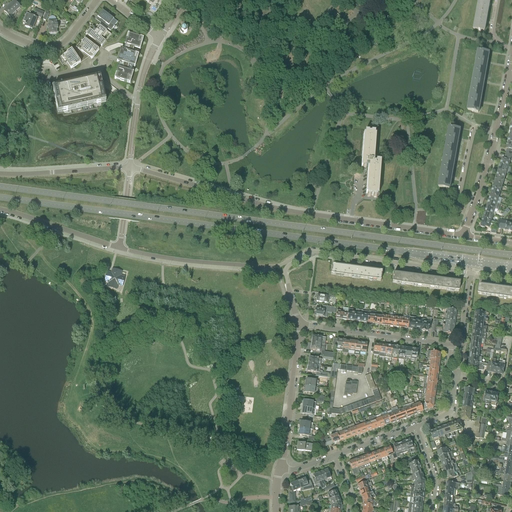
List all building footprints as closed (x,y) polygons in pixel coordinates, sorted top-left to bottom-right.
[(74,0),(74,1),(70,7),(73,9),(77,3),(80,4),(82,0),(74,0)] [(479,0),(477,12),(487,13),(489,0),(479,0)] [(13,2),(7,8),(3,11),(5,13),(5,14),(6,16),(7,15),(9,17),(19,8),(13,2)] [(131,3),(129,5),(142,16),(144,14),(131,3)] [(25,27),(32,30),(37,16),(41,18),(43,13),(36,10),(34,15),(33,17),(30,16),(30,15),(26,13),(23,22),(27,23),(26,24),(25,25),(26,25),(25,27)] [(102,11),(98,16),(98,17),(102,20),(103,21),(103,22),(101,23),(101,24),(110,31),(114,26),(113,25),(111,24),(110,23),(111,23),(113,19),(112,18),(110,17),(109,16),(108,15),(107,14),(105,12),(104,11),(103,11),(102,11)] [(487,13),(477,12),(474,30),(484,32),(487,13)] [(48,29),(49,34),(56,33),(56,29),(58,29),(58,25),(56,25),(56,21),(55,21),(55,20),(56,20),(55,20),(55,18),(54,17),(52,17),(51,17),(49,18),(49,20),(49,21),(48,21),(48,25),(48,29)] [(82,39),(75,48),(89,58),(92,60),(98,51),(101,47),(111,35),(97,24),(95,27),(94,28),(90,25),(90,26),(84,34),(85,35),(82,39)] [(138,55),(131,53),(133,48),(140,50),(143,39),(128,34),(123,51),(120,50),(117,62),(119,63),(114,79),(130,84),(133,73),(126,70),(128,65),(135,67),(138,55)] [(62,56),(58,59),(63,67),(67,64),(71,70),(80,64),(89,58),(75,48),(71,50),(62,56)] [(479,51),(475,71),(486,73),(489,53),(479,51)] [(475,71),(471,91),(482,93),(486,73),(475,71)] [(102,87),(100,78),(56,88),(56,87),(56,91),(53,92),(56,104),(58,110),(61,109),(61,112),(102,103),(102,100),(104,99),(102,87)] [(482,93),(471,91),(468,111),(475,112),(478,113),(482,93)] [(446,147),(457,149),(460,129),(449,127),(449,128),(450,128),(448,137),(447,138),(448,138),(446,147)] [(369,167),(367,194),(367,197),(371,197),(371,195),(373,195),(373,197),(377,198),(377,195),(379,162),(376,161),(376,163),(372,163),(373,162),(374,162),(374,156),(373,156),(375,132),(371,132),(371,135),(369,134),(369,132),(365,132),(362,168),(366,168),(366,166),(369,167)] [(442,167),(453,169),(457,149),(446,147),(444,157),(443,167),(442,167)] [(500,165),(509,167),(510,164),(509,164),(510,161),(511,162),(511,156),(506,154),(505,156),(504,159),(502,159),(501,161),(500,164),(500,165)] [(499,170),(498,171),(506,173),(508,174),(509,173),(510,173),(511,168),(509,167),(508,167),(500,165),(499,168),(499,170)] [(453,169),(442,167),(441,177),(440,177),(441,177),(439,187),(449,189),(453,169)] [(497,173),(496,177),(504,179),(506,173),(498,171),(498,173),(497,173)] [(495,180),(495,183),(503,185),(504,179),(496,177),(495,180)] [(493,188),(493,189),(501,191),(503,188),(502,188),(503,185),(495,183),(494,185),(493,185),(493,188)] [(492,192),(491,195),(499,197),(500,195),(501,191),(493,189),(492,189),(491,192),(492,192)] [(489,197),(488,200),(497,203),(500,204),(502,199),(499,198),(499,197),(491,195),(490,197),(489,197)] [(488,204),(487,207),(495,209),(495,210),(498,210),(500,205),(499,205),(500,204),(497,203),(488,200),(487,204),(488,204)] [(486,209),(485,212),(485,213),(494,216),(494,214),(495,212),(497,213),(498,210),(495,210),(495,209),(487,207),(486,209)] [(484,216),(483,219),(491,221),(492,219),(494,216),(485,213),(484,216)] [(498,223),(491,221),(483,219),(481,226),(481,227),(485,228),(485,227),(489,228),(490,224),(497,226),(498,223)] [(511,232),(511,230),(511,224),(507,223),(507,221),(503,221),(502,229),(504,229),(504,230),(505,230),(505,231),(508,231),(508,232),(511,232)] [(331,275),(347,277),(349,267),(346,267),(336,266),(336,265),(335,265),(335,266),(332,265),(333,265),(332,265),(331,275)] [(347,277),(364,279),(365,270),(362,269),(352,268),(352,267),(352,268),(349,267),(347,277)] [(107,272),(105,277),(104,281),(109,283),(107,287),(116,290),(118,285),(122,286),(125,277),(120,276),(122,272),(112,269),(111,273),(107,272)] [(365,270),(364,279),(381,281),(382,272),(381,271),(381,272),(379,271),(378,271),(368,270),(365,270)] [(392,283),(409,285),(410,276),(408,275),(407,275),(397,274),(394,274),(394,273),(392,283)] [(409,285),(426,287),(427,278),(424,278),(424,277),(424,278),(414,276),(413,276),(410,276),(409,285)] [(426,287),(442,290),(443,280),(440,280),(440,279),(440,280),(430,278),(427,278),(426,287)] [(443,280),(442,290),(459,292),(460,282),(459,282),(457,282),(456,282),(446,281),(446,280),(446,281),(443,280)] [(478,294),(495,297),(496,287),(493,287),(483,286),(483,285),(483,286),(479,285),(478,294)] [(495,297),(511,299),(511,293),(511,289),(510,289),(509,289),(499,288),(500,287),(499,287),(499,288),(496,287),(495,297)] [(315,309),(314,316),(315,316),(315,317),(318,317),(324,317),(326,318),(327,313),(333,314),(335,314),(336,308),(323,307),(323,310),(320,310),(315,309)] [(336,314),(336,319),(347,320),(348,309),(344,308),(343,311),(338,311),(338,308),(337,308),(337,311),(336,314)] [(347,320),(354,321),(356,310),(348,309),(347,320)] [(354,321),(361,322),(363,311),(356,310),(354,321)] [(369,312),(367,323),(374,324),(376,314),(376,312),(369,311),(369,312)] [(388,317),(387,326),(394,327),(394,323),(396,323),(396,318),(395,318),(395,315),(389,314),(388,317)] [(401,325),(401,328),(408,329),(409,317),(403,316),(402,319),(402,320),(401,325)] [(409,317),(408,329),(415,330),(416,321),(415,321),(416,318),(409,317)] [(394,323),(394,327),(401,328),(401,325),(402,320),(402,319),(396,318),(396,323),(394,323)] [(426,320),(423,319),(422,331),(428,331),(428,329),(430,329),(431,318),(426,318),(426,320)] [(416,321),(415,330),(422,331),(423,319),(423,320),(420,319),(420,320),(417,319),(416,321)] [(473,326),(473,328),(474,329),(473,331),(486,333),(487,327),(483,326),(483,325),(474,324),(474,326),(473,326)] [(312,336),(311,343),(325,345),(326,338),(312,336)] [(325,345),(311,343),(310,350),(320,351),(324,352),(325,345)] [(378,357),(385,358),(387,346),(383,346),(383,345),(381,345),(380,345),(379,353),(378,357)] [(392,347),(391,359),(398,360),(399,348),(392,347)] [(399,348),(398,360),(404,361),(406,349),(403,348),(400,347),(400,348),(399,348)] [(428,351),(427,359),(428,359),(430,360),(439,361),(439,360),(440,360),(440,356),(440,354),(436,353),(437,353),(436,353),(436,352),(432,351),(432,352),(428,351)] [(309,358),(308,365),(316,366),(319,366),(320,366),(321,359),(320,359),(319,359),(314,358),(309,358)] [(498,365),(496,374),(499,375),(499,374),(503,375),(505,361),(502,361),(501,366),(498,365)] [(478,363),(469,362),(468,369),(470,369),(470,370),(470,372),(473,372),(474,371),(474,369),(477,370),(477,368),(478,368),(478,366),(482,367),(482,363),(478,363)] [(308,365),(307,372),(312,372),(317,373),(316,377),(319,377),(321,377),(322,373),(322,371),(319,371),(320,366),(319,366),(316,366),(308,365)] [(429,371),(428,378),(437,379),(437,375),(438,375),(438,373),(437,373),(438,372),(429,371)] [(304,390),(304,392),(304,393),(309,394),(317,395),(317,392),(317,388),(314,387),(305,386),(305,390),(304,390)] [(485,398),(484,404),(489,405),(490,405),(492,393),(489,393),(489,392),(487,391),(486,392),(485,398)] [(495,394),(492,393),(490,405),(496,406),(498,394),(497,393),(495,393),(495,394)] [(464,398),(464,402),(476,403),(476,400),(473,399),(473,396),(465,395),(465,396),(464,396),(464,397),(464,398)] [(303,404),(302,408),(315,409),(315,406),(315,403),(303,401),(303,402),(302,402),(302,404),(303,404)] [(424,404),(422,405),(423,410),(427,409),(428,410),(432,408),(433,408),(433,407),(433,405),(434,405),(434,402),(425,401),(424,404)] [(410,405),(408,405),(411,415),(414,414),(415,415),(417,414),(414,405),(413,403),(409,404),(410,405)] [(420,403),(414,405),(417,414),(420,413),(420,412),(423,411),(420,403)] [(406,405),(402,407),(403,409),(406,418),(409,417),(409,416),(411,415),(408,405),(406,406),(406,405)] [(391,409),(391,410),(395,422),(398,421),(398,420),(401,419),(398,411),(396,407),(391,409)] [(313,417),(313,420),(321,421),(321,418),(314,417),(315,409),(302,408),(302,411),(301,411),(301,414),(309,415),(308,416),(313,417)] [(403,409),(398,411),(401,419),(403,418),(404,419),(406,418),(403,409)] [(386,412),(390,423),(393,422),(393,423),(395,422),(391,410),(386,412)] [(382,414),(380,415),(382,420),(384,426),(390,423),(389,420),(386,412),(382,414)] [(376,416),(374,416),(375,420),(378,428),(384,426),(382,420),(380,415),(376,416)] [(373,416),(368,418),(369,422),(369,423),(372,430),(378,428),(375,420),(374,416),(373,416)] [(362,421),(361,421),(363,424),(366,432),(372,430),(369,423),(369,422),(366,423),(364,420),(363,420),(362,421)] [(459,421),(454,423),(457,431),(463,429),(460,422),(459,421)] [(300,425),(299,429),(312,430),(313,430),(313,427),(312,426),(313,424),(300,422),(300,423),(299,425),(300,425)] [(357,427),(355,427),(358,435),(360,434),(366,432),(363,424),(359,426),(359,425),(359,424),(358,422),(358,423),(356,423),(355,423),(357,427)] [(448,425),(451,433),(452,436),(454,436),(453,432),(457,431),(454,423),(448,425)] [(354,424),(347,426),(352,437),(358,435),(355,427),(354,424)] [(445,426),(442,428),(443,432),(444,431),(446,435),(447,438),(449,437),(448,434),(451,433),(448,425),(447,425),(445,426)] [(347,430),(343,432),(345,440),(352,437),(347,426),(345,427),(346,429),(347,429),(347,430)] [(341,427),(335,430),(340,442),(345,440),(343,432),(341,428),(341,427)] [(436,430),(440,440),(443,439),(443,440),(446,439),(445,436),(446,435),(444,431),(443,432),(442,428),(439,429),(439,428),(437,429),(436,430)] [(298,432),(298,435),(299,435),(303,436),(308,437),(311,437),(311,436),(312,434),(312,430),(299,429),(299,432),(298,432)] [(331,438),(328,439),(330,445),(339,441),(339,442),(340,442),(335,430),(334,430),(332,431),(333,434),(334,435),(330,436),(331,438)] [(440,440),(436,430),(433,431),(433,430),(431,431),(431,432),(430,432),(434,442),(440,440)] [(501,441),(506,442),(507,440),(511,440),(511,432),(508,432),(508,434),(507,434),(506,439),(502,439),(501,441)] [(406,441),(404,442),(408,452),(409,454),(411,453),(409,449),(414,448),(415,447),(415,446),(414,445),(413,444),(412,444),(411,444),(409,440),(408,439),(407,440),(406,441)] [(468,440),(461,442),(463,448),(465,448),(469,449),(471,449),(472,449),(472,445),(469,444),(469,442),(468,440)] [(402,452),(402,454),(408,452),(404,442),(402,442),(401,442),(398,443),(402,452)] [(312,445),(303,444),(298,443),(297,451),(303,452),(303,451),(311,452),(312,445)] [(398,443),(396,444),(396,445),(393,446),(397,458),(399,457),(399,456),(399,455),(402,454),(402,452),(398,443)] [(393,446),(384,449),(386,457),(392,455),(392,456),(393,459),(397,458),(393,446)] [(442,450),(437,452),(439,457),(449,454),(450,453),(449,450),(449,451),(448,448),(442,450)] [(384,449),(378,451),(382,462),(388,460),(386,457),(384,449)] [(378,451),(372,453),(376,465),(382,462),(378,451)] [(372,453),(366,455),(370,466),(370,467),(376,465),(372,453)] [(450,453),(439,457),(441,463),(450,459),(453,458),(454,458),(452,453),(450,453)] [(508,454),(505,454),(504,457),(500,456),(500,458),(500,460),(504,461),(511,462),(511,454),(508,454)] [(366,455),(360,458),(364,468),(370,466),(366,455)] [(359,470),(364,468),(360,458),(355,460),(359,470)] [(441,463),(443,468),(453,464),(453,462),(451,462),(450,459),(441,463)] [(349,462),(348,463),(349,465),(350,465),(351,470),(352,471),(353,475),(355,475),(357,474),(360,473),(359,470),(355,460),(349,462)] [(408,464),(410,470),(419,467),(417,461),(408,464)] [(511,462),(504,461),(503,463),(506,463),(505,469),(511,469),(511,462)] [(443,468),(445,473),(455,470),(455,467),(453,468),(452,465),(454,465),(453,464),(443,468)] [(410,470),(412,475),(421,472),(420,470),(420,469),(419,467),(410,470)] [(493,471),(493,474),(500,476),(500,475),(504,475),(511,476),(511,469),(505,469),(503,468),(502,469),(501,468),(500,472),(493,471)] [(455,470),(445,473),(446,476),(447,479),(450,478),(451,479),(455,478),(458,477),(457,473),(460,472),(459,469),(456,470),(455,470)] [(323,472),(320,473),(323,480),(331,478),(329,473),(328,474),(327,470),(326,470),(323,471),(323,472)] [(320,472),(320,473),(317,474),(317,473),(314,475),(313,475),(314,479),(313,479),(312,480),(314,486),(315,485),(319,483),(321,489),(323,489),(326,488),(323,480),(320,473),(320,472)] [(412,475),(410,476),(412,482),(413,482),(413,481),(414,481),(423,478),(422,475),(422,473),(421,473),(421,472),(412,475)] [(511,476),(504,475),(503,482),(511,484),(511,478),(511,476)] [(305,478),(297,481),(300,489),(301,489),(302,491),(302,492),(313,489),(310,480),(310,481),(311,482),(307,483),(305,478)] [(414,484),(414,486),(424,487),(425,487),(425,485),(424,484),(424,482),(424,481),(424,480),(424,478),(423,478),(414,481),(414,484)] [(289,489),(289,503),(294,503),(295,502),(295,493),(294,493),(294,491),(300,489),(300,492),(302,491),(301,489),(300,489),(297,481),(290,484),(291,488),(289,489)] [(362,483),(357,485),(358,488),(359,491),(359,490),(359,491),(370,487),(372,486),(370,483),(368,484),(367,481),(365,481),(362,482),(362,483)] [(446,488),(446,489),(456,490),(458,490),(459,484),(447,482),(447,485),(446,485),(446,488)] [(496,488),(499,488),(510,491),(511,484),(503,482),(502,487),(496,485),(496,488)] [(371,490),(370,487),(359,491),(360,493),(360,494),(360,496),(361,496),(361,497),(372,493),(371,490)] [(499,488),(497,495),(500,496),(504,497),(508,497),(510,491),(499,488)] [(336,491),(331,493),(327,494),(328,497),(328,498),(327,498),(328,500),(329,500),(339,496),(338,494),(337,491),(336,491)] [(372,493),(361,497),(362,499),(362,500),(362,501),(363,501),(363,502),(362,502),(363,502),(372,499),(375,498),(374,495),(373,495),(372,493)] [(339,496),(329,500),(330,502),(331,505),(340,502),(341,502),(340,498),(339,499),(339,496)] [(294,507),(289,507),(289,508),(289,511),(299,511),(299,508),(301,507),(300,506),(305,504),(305,503),(308,502),(309,504),(310,507),(313,506),(313,504),(311,501),(310,497),(304,500),(301,501),(298,502),(299,505),(297,506),(297,507),(294,507)] [(363,502),(362,502),(363,504),(363,507),(363,508),(372,509),(373,506),(374,507),(373,501),(372,501),(372,499),(363,502)] [(331,505),(331,509),(340,510),(341,510),(342,505),(341,505),(340,502),(331,505)]
